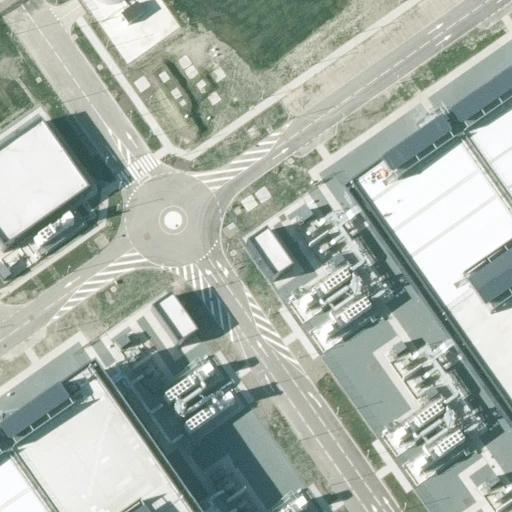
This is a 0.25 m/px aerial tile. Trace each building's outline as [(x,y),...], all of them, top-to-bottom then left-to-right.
[(137,5),(120,17),(127,28),(144,16),(137,5)] [(511,79),(346,195),(511,431),(511,79)] [(40,126),(0,153),(0,252),(2,256),(89,195),(40,126)] [(265,233),(245,248),(272,286),(292,272),(265,233)] [(170,300),(150,314),(177,352),(197,338),(170,300)] [(181,511),(86,377),(0,437),(0,511),(181,511)]
